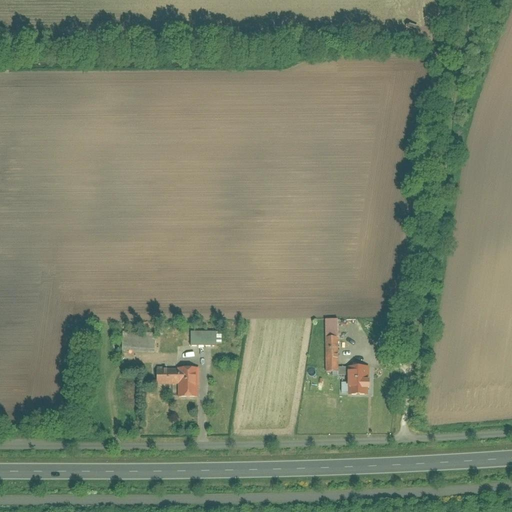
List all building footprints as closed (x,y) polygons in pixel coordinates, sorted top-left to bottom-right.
[(336,321),(323,321),(324,372),(337,371),(337,368),(336,321)] [(215,332),(189,332),(189,347),(214,347),(215,332)] [(156,334),(122,333),(122,351),(155,353),(156,334)] [(381,344),(381,356),(394,356),(394,344),(381,344)] [(346,396),(366,395),(366,381),(368,381),(368,367),(345,368),(345,375),(346,396)] [(198,369),(155,370),(156,384),(178,384),(178,399),(197,398),(197,384),(198,384),(198,369)]
